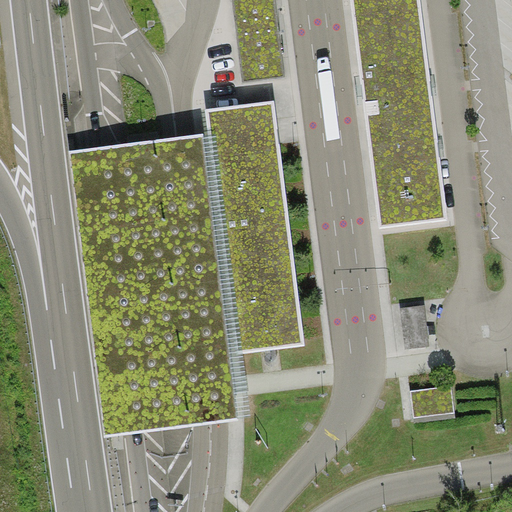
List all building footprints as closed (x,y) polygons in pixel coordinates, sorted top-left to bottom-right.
[(234,0),(243,88),(289,84),(280,0),(234,0)] [(353,0),(382,237),(450,229),(422,0),(353,0)] [(244,359),(310,352),(280,103),(209,113),(244,359)] [(208,422),(240,418),(206,144),(180,147),(102,157),(76,160),(110,434),(135,431),(208,422)] [(411,394),(414,427),(456,423),(453,390),(411,394)]
